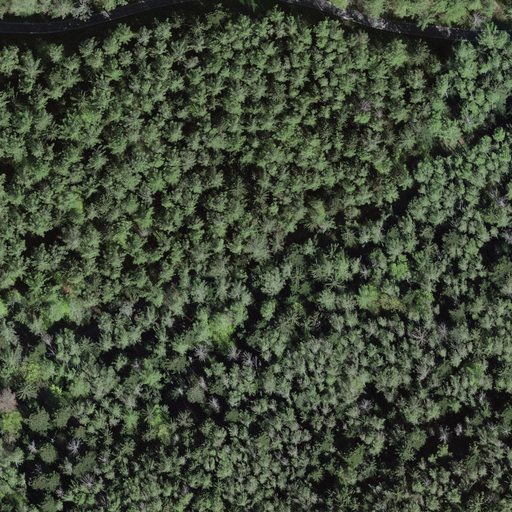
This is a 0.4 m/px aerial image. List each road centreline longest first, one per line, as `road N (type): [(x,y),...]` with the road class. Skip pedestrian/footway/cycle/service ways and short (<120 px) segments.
road 1 (unclassified): [(511,139),(457,157),(353,216),(298,233),(214,280),(141,304),(0,371)]
road 2 (tertiary): [(304,0),(401,24),(511,33)]
road 3 (tertiary): [(0,24),(50,26),(162,0)]
